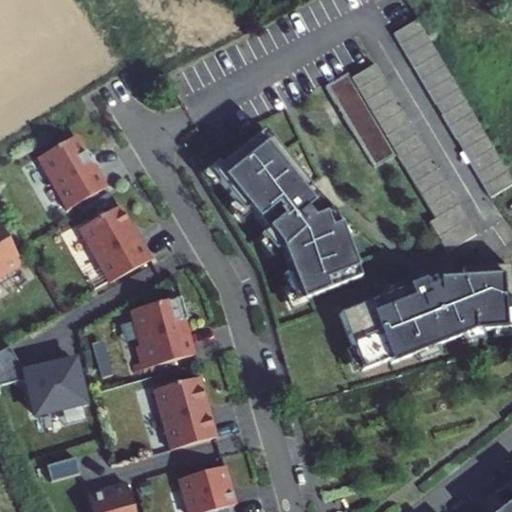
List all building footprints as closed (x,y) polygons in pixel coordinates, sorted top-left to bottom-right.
[(399,47),(489,196),(511,182),(414,20),(391,34),(399,47)] [(373,63),(350,78),(396,155),(435,217),(429,221),(446,251),(477,234),(373,63)] [(346,72),(324,86),(375,167),(396,155),(350,78),(346,72)] [(311,186),(263,129),(210,173),(243,214),(249,209),(266,230),(261,234),(275,252),(281,248),(290,270),(283,273),(295,303),(361,278),(334,209),(327,211),(317,198),(313,201),(304,192),(311,186)] [(91,166),(74,138),(36,160),(66,211),(107,188),(93,166),(91,166)] [(131,226),(119,207),(79,230),(111,284),(152,260),(137,236),(135,237),(129,227),(131,226)] [(0,274),(19,263),(0,230),(0,274)] [(421,282),(337,315),(359,372),(386,362),(388,365),(471,333),(511,330),(511,327),(508,268),(435,273),(436,287),(424,291),(421,282)] [(136,364),(138,372),(196,355),(190,333),(185,335),(181,322),(190,319),(184,296),(135,310),(145,345),(138,347),(143,362),(136,364)] [(8,348),(0,352),(0,375),(24,369),(8,348)] [(73,359),(24,369),(32,406),(82,394),(73,359)] [(153,391),(170,451),(216,438),(208,411),(206,412),(203,400),(204,399),(198,378),(153,391)] [(75,460),(45,467),(49,484),(78,477),(75,460)] [(234,505),(224,467),(178,479),(187,511),(231,511),(230,506),(234,505)] [(132,511),(125,485),(87,496),(91,511),(132,511)] [(511,511),(511,488),(510,490),(511,493),(511,499),(495,511),(511,511)]
